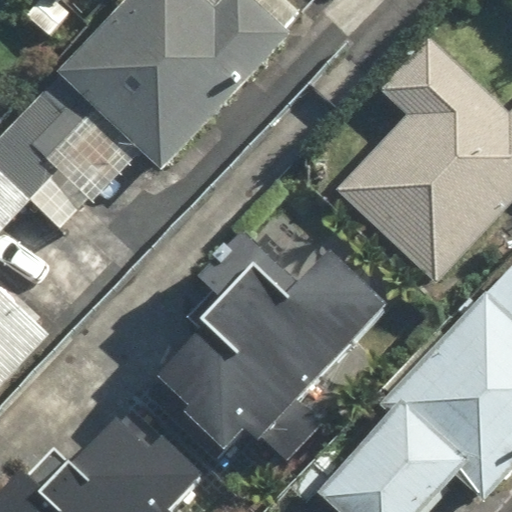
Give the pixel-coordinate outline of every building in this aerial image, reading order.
[(0,162),(44,204),(19,231),(44,255),(70,228),(76,233),(152,153),(171,171),(309,26),(281,0),(133,0),(0,141),(0,162)] [(511,103),(462,57),(436,33),(386,86),(413,110),(340,189),(446,287),(511,216),(511,103)] [(44,204),(0,162),(0,393),(60,331),(0,274),(0,250),(19,231),(44,204)] [(196,407),(240,449),(261,426),(302,464),(343,421),(316,396),(404,303),(338,240),(312,268),(265,224),(203,290),(225,310),(173,365),(206,396),(196,407)] [(511,274),(397,394),(408,405),(326,489),(350,511),(439,511),(478,473),(500,494),(511,481),(511,274)] [(195,511),(188,505),(226,467),(149,392),(84,457),(69,443),(0,511),(195,511)]
